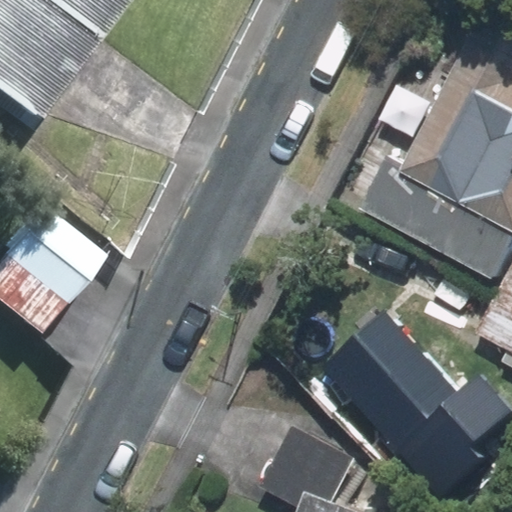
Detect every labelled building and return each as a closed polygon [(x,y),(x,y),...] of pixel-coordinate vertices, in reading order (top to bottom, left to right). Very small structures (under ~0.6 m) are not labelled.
[(0,0),(0,111),(22,128),(116,0),(0,0)] [(392,154),(355,219),(493,296),(469,338),(511,362),(511,253),(511,251),(511,31),(502,50),(475,35),(404,160),(392,154)] [(33,205),(0,245),(0,309),(31,335),(95,255),(33,205)] [(397,314),(319,388),(395,469),(473,395),(397,314)] [(331,511),(356,464),(292,432),(260,494),(296,511),(331,511)]
